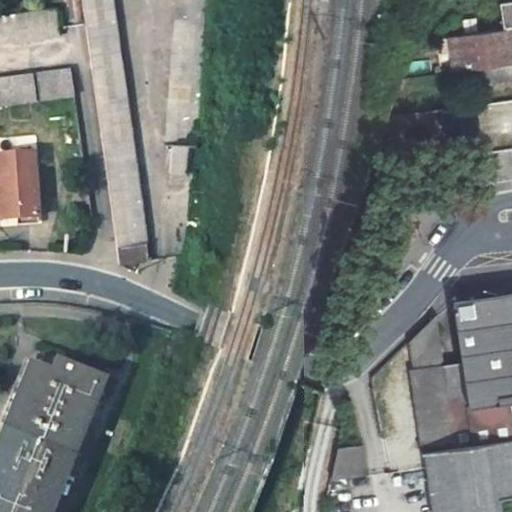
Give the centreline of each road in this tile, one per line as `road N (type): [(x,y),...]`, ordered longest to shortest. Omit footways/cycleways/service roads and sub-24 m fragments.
road 1 (unclassified): [(511,224),(486,229),(355,366),(319,373),(81,283),(0,281)]
road 2 (unknown): [(160,313),(132,0)]
road 3 (unknown): [(81,283),(74,38)]
road 4 (unknown): [(319,373),(323,420),(305,511)]
